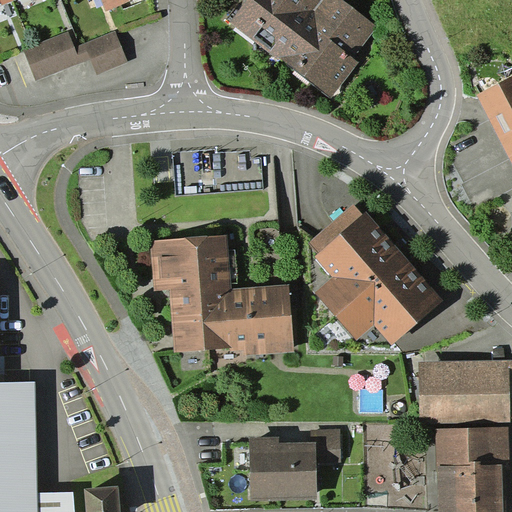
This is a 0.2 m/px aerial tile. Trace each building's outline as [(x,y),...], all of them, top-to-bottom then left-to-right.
[(133,0),(101,0),(103,5),(106,11),(133,0)] [(343,0),(247,0),(230,22),(331,98),(382,30),(343,0)] [(69,32),(24,50),(37,81),(91,59),(97,75),(128,62),(116,31),(75,47),(69,32)] [(511,75),(477,95),(511,159),(511,75)] [(310,242),(319,252),(362,214),(353,204),(310,242)] [(444,300),(366,211),(362,214),(319,252),(315,256),(333,277),(315,292),(356,340),(374,325),(392,344),(444,300)] [(169,289),(174,352),(230,348),(231,351),(243,351),(244,355),(294,352),(288,285),(231,289),(231,283),(229,250),(227,234),(150,240),(154,290),(169,289)] [(511,360),(419,362),(420,424),(511,422),(511,360)] [(0,511),(37,511),(37,493),(35,379),(0,380),(0,511)] [(435,428),(438,511),(503,511),(503,473),(511,473),(509,427),(435,428)] [(311,430),(311,441),(316,441),(317,462),(341,462),(340,429),(311,430)] [(280,436),(249,437),(251,501),(317,499),(317,462),(316,441),(311,441),(280,442),(280,436)] [(120,511),(117,485),(84,488),(86,511),(120,511)] [(74,511),(73,491),(37,493),(37,511),(74,511)]
